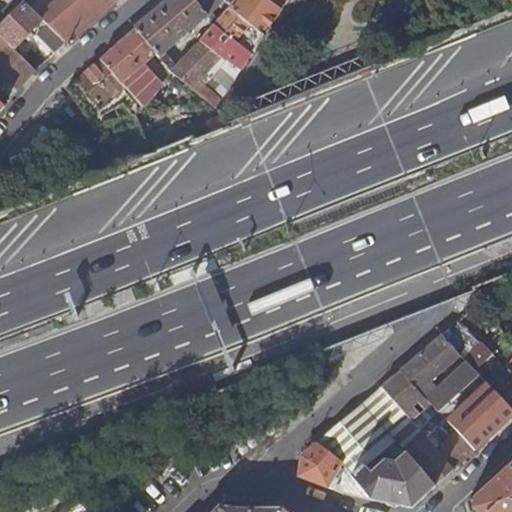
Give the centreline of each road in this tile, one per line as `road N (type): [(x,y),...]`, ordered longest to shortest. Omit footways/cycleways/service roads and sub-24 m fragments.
road 1 (motorway): [(511,100),(0,303)]
road 2 (motorway): [(0,392),(511,196)]
road 3 (residential): [(259,484),(278,452),(429,321)]
road 4 (residential): [(0,141),(49,83),(144,0)]
